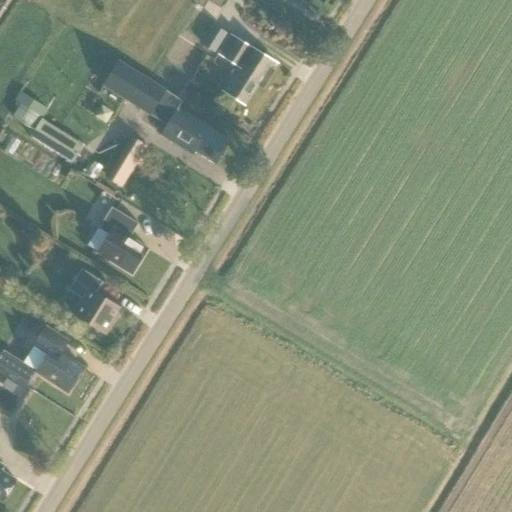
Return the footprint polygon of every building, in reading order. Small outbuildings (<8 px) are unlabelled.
[(202,44),(214,52),(227,33),(214,25),(202,44)] [(237,66),(221,90),(245,105),(258,84),(263,88),(274,70),(278,63),(231,34),(218,54),(237,66)] [(176,96),(129,67),(114,92),(161,121),(176,96)] [(105,123),(112,112),(102,105),(94,115),(105,123)] [(194,155),(196,151),(215,163),(230,140),(179,107),(162,135),(194,155)] [(21,109),(16,117),(31,127),(36,118),(21,109)] [(45,118),(34,137),(76,160),(87,141),(45,118)] [(136,135),(114,174),(129,183),(151,143),(136,135)] [(97,252),(132,274),(148,248),(130,237),(139,223),(112,206),(98,227),(87,246),(97,252)] [(82,268),(69,289),(84,298),(74,314),(105,333),(121,308),(96,292),(102,281),(82,268)] [(35,325),(41,315),(32,308),(25,318),(35,325)] [(48,354),(36,372),(68,392),(84,367),(61,352),(69,341),(46,326),(34,345),(48,354)] [(0,367),(28,385),(36,372),(4,350),(0,356),(0,367)] [(0,499),(2,501),(16,479),(1,470),(4,466),(0,463),(0,499)]
